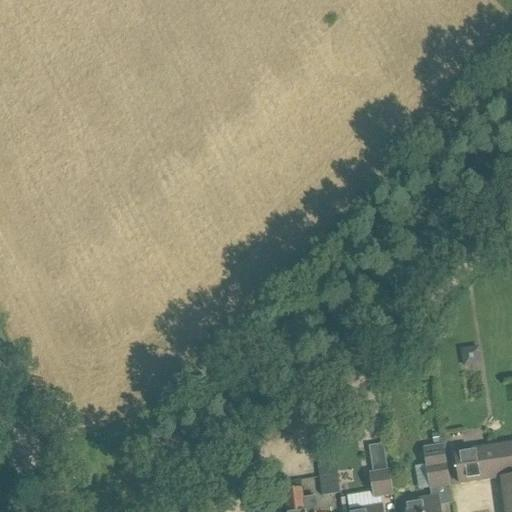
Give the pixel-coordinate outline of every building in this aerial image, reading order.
[(475,352),(464,355),(468,371),(479,368),(475,352)] [(511,511),(511,444),(456,452),(461,484),(502,478),(506,511),(511,511)] [(388,471),(384,445),(368,447),(373,474),(370,474),(373,498),(391,496),(388,471)] [(448,486),(445,462),(446,462),(443,445),(424,449),(427,465),(430,489),(448,486)] [(319,474),(321,490),(339,489),(337,471),(319,474)] [(318,511),(317,498),(303,500),(301,492),(286,494),(289,511),(318,511)] [(440,511),(438,497),(406,503),(407,511),(440,511)]
